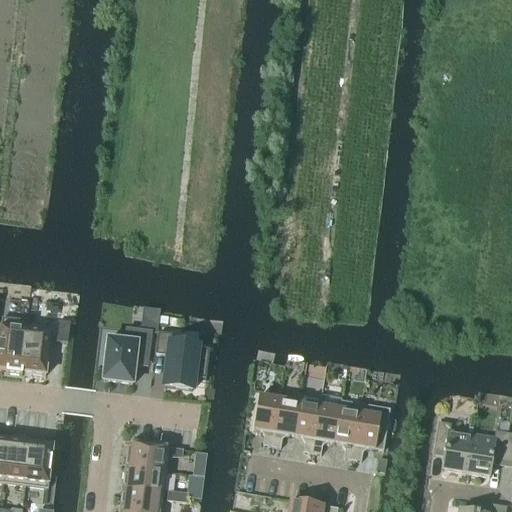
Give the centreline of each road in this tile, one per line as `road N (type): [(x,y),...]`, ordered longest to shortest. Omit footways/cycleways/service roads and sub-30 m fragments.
road 1 (track): [(16,169),(32,0)]
road 2 (residential): [(354,511),(359,482),(261,463)]
